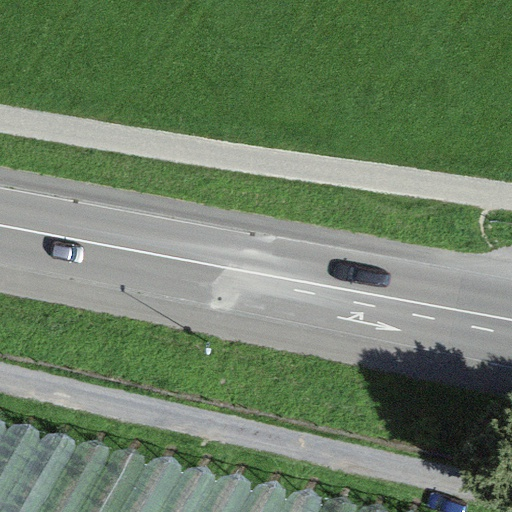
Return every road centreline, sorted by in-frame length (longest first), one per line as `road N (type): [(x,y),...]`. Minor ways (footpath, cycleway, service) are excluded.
road 1 (track): [(511,491),(0,380)]
road 2 (track): [(511,194),(309,171),(0,117)]
road 3 (secondary): [(0,226),(449,312)]
